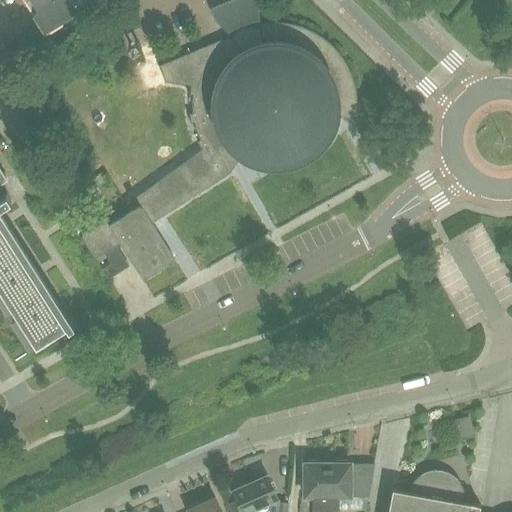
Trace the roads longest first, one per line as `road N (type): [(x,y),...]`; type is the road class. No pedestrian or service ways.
road 1 (unclassified): [(0,424),(375,233),(462,173)]
road 2 (residential): [(80,511),(236,441),(511,368)]
road 3 (tertiary): [(337,0),(455,117)]
road 4 (tertiary): [(487,90),(385,0)]
